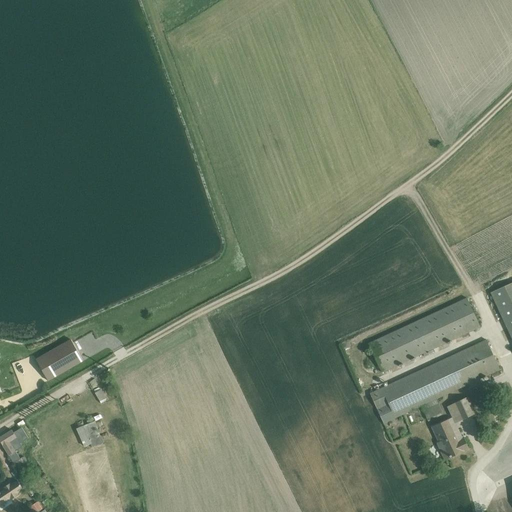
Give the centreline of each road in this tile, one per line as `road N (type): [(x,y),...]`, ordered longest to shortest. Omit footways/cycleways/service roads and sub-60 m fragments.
road 1 (track): [(511,92),(408,185),(295,265),(25,412)]
road 2 (track): [(408,185),(511,362)]
